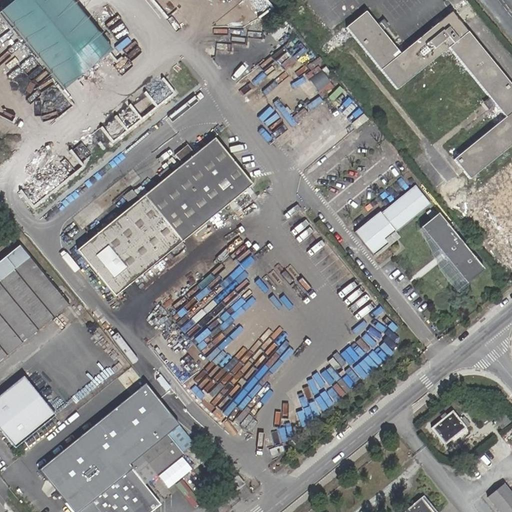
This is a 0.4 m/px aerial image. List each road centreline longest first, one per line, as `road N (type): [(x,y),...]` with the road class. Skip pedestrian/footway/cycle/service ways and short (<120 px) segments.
road 1 (unknown): [(172,43),(11,165),(5,184),(12,203),(41,231)]
road 2 (tertiary): [(480,338),(267,511)]
road 3 (unknown): [(321,213),(374,165),(380,140),(347,142),(291,178)]
road 4 (unknown): [(438,351),(321,213)]
road 5 (unknown): [(261,228),(203,246),(114,325)]
